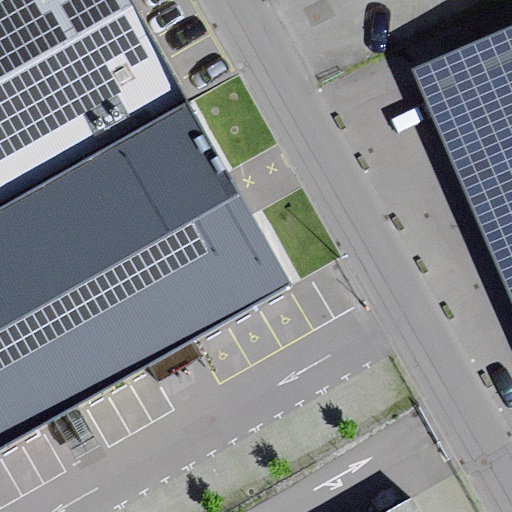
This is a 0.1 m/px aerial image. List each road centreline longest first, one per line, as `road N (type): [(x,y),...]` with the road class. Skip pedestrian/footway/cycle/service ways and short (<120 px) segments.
road 1 (unclassified): [(237,0),(511,484)]
road 2 (unknown): [(285,511),(469,408)]
